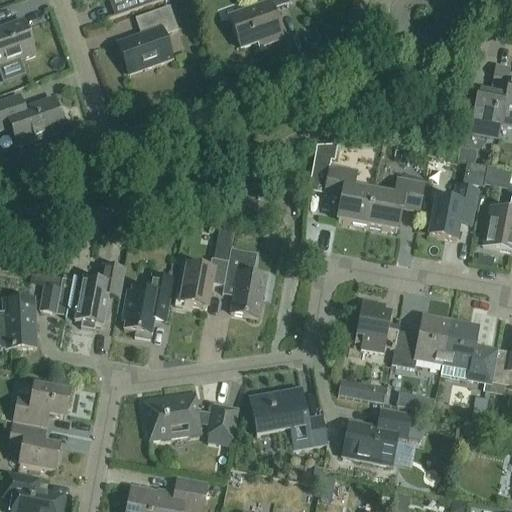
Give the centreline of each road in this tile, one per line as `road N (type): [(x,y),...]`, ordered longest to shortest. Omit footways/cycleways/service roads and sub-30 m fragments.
road 1 (residential): [(88,511),(113,383),(311,357),(326,264),(490,285),(511,305)]
road 2 (residential): [(360,0),(347,58),(112,140),(63,0)]
